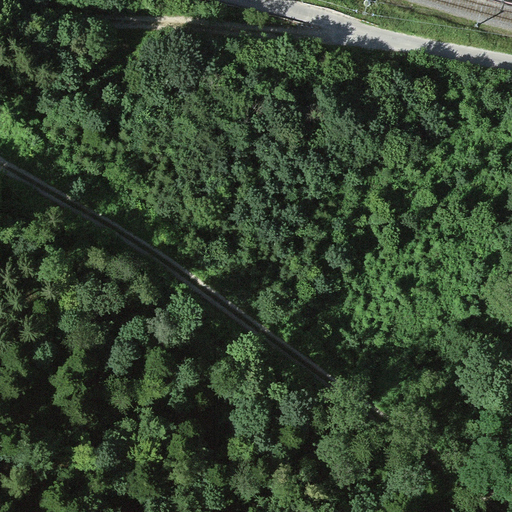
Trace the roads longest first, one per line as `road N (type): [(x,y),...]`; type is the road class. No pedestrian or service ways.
road 1 (track): [(0,163),(134,236),(511,508)]
road 2 (track): [(359,30),(0,6)]
road 3 (track): [(241,0),(511,62)]
